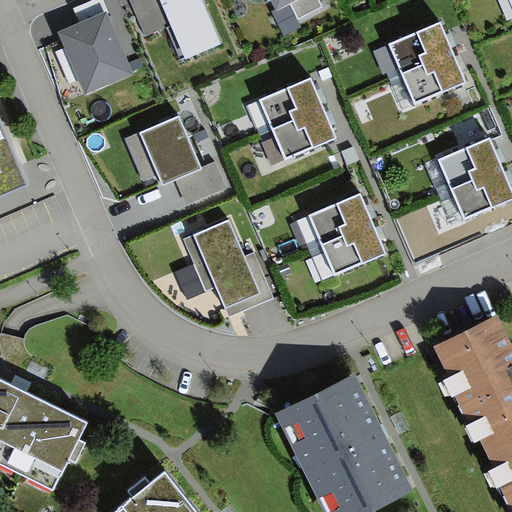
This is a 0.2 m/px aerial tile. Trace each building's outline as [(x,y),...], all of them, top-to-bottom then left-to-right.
[(203,0),(127,0),(143,36),(168,26),(182,60),(222,44),(203,0)] [(269,0),(275,10),(292,0),(269,0)] [(104,9),(57,29),(84,93),(132,73),(104,9)] [(463,84),(438,25),(379,50),(405,109),(463,84)] [(336,138),(310,79),(252,104),(277,164),(336,138)] [(201,168),(178,114),(127,136),(150,190),(201,168)] [(0,212),(27,199),(0,133),(0,212)] [(511,202),(486,143),(428,168),(453,227),(511,202)] [(383,256),(358,197),(299,222),(324,281),(383,256)] [(258,294),(229,222),(194,236),(223,308),(258,294)] [(511,334),(507,326),(451,354),(511,474),(511,334)] [(0,461),(53,487),(87,417),(0,375),(0,461)] [(290,421),(336,511),(350,511),(413,480),(364,384),(290,421)] [(116,511),(198,511),(166,472),(116,511)]
